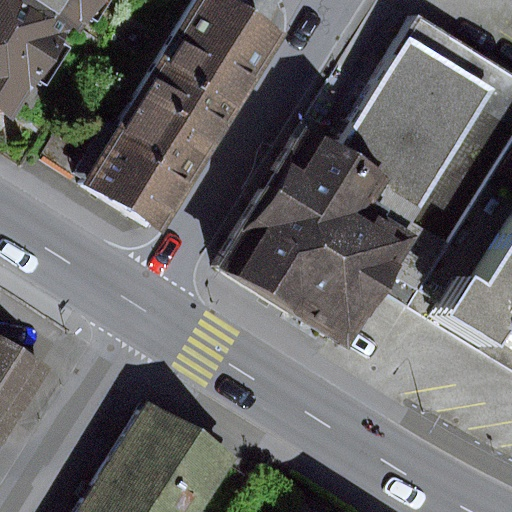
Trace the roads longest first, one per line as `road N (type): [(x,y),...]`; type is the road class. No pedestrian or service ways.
road 1 (primary): [(465,511),(143,309)]
road 2 (residential): [(143,309),(341,0)]
road 3 (residential): [(14,511),(143,309)]
road 4 (primary): [(143,309),(0,219)]
